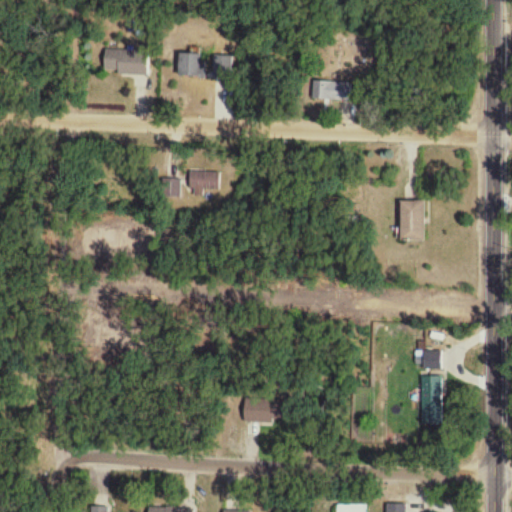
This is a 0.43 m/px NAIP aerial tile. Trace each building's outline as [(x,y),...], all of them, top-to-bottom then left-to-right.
[(149,53),(105,52),(104,76),(149,77),(149,53)] [(204,80),(204,55),(178,55),(178,80),(204,80)] [(233,58),(213,58),(213,80),(233,80),(233,58)] [(352,103),(352,83),(318,83),(318,103),(352,103)] [(220,191),(220,173),(191,173),(191,191),(220,191)] [(182,199),(182,180),(164,180),(164,199),(182,199)] [(424,202),(400,202),(400,241),(424,241),(424,202)] [(424,371),(440,371),(440,353),(424,353),(424,371)]
